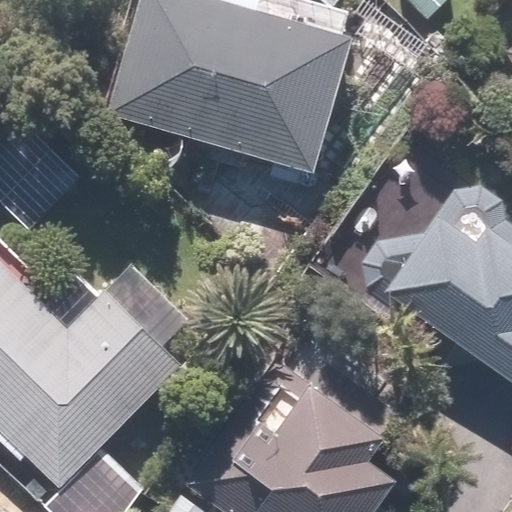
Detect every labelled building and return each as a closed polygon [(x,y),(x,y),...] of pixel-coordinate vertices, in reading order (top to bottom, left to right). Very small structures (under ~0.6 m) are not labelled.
[(153,0),(119,115),(325,177),(366,41),(272,13),(275,0),(153,0)] [(511,18),(499,26),(511,50),(511,18)] [(511,203),(474,173),(414,250),(422,257),(396,290),(511,382),(511,203)] [(2,236),(0,237),(0,421),(83,511),(117,511),(145,487),(109,448),(195,369),(172,344),(195,323),(142,266),(82,321),(2,236)] [(243,416),(195,482),(236,511),(394,511),(418,479),(386,457),(410,424),(341,375),(288,448),(243,416)]
